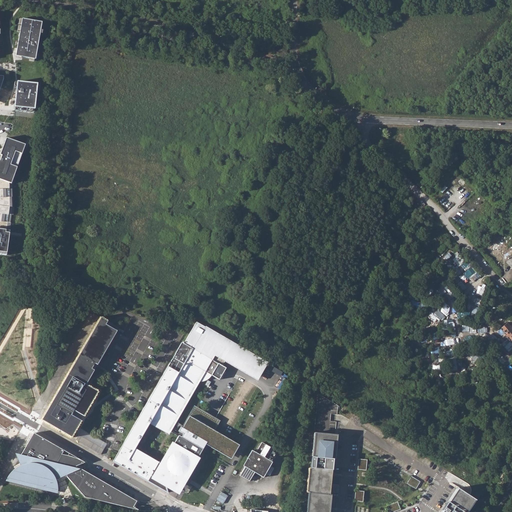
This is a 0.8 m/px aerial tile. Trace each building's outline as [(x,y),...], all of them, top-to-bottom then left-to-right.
[(42,22),(22,18),(15,59),(36,62),(42,22)] [(36,83),(16,81),(14,107),(34,109),(36,83)] [(33,120),(6,118),(5,126),(33,129),(33,120)] [(26,144),(6,137),(0,154),(0,254),(7,255),(9,230),(13,206),(13,183),(26,144)] [(464,187),(468,180),(456,173),(449,184),(455,187),(457,183),(464,187)] [(467,270),(464,274),(468,277),(474,270),(459,259),(455,264),(459,266),(460,264),(467,270)] [(439,287),(434,292),(439,297),(444,291),(439,287)] [(103,314),(40,421),(71,439),(75,432),(79,425),(81,421),(71,415),(76,408),(84,412),(85,411),(98,388),(84,380),(90,369),(94,371),(97,365),(119,328),(108,321),(110,318),(103,314)] [(184,344),(182,342),(113,461),(167,493),(165,486),(170,477),(173,478),(175,479),(179,479),(181,478),(184,477),(185,477),(187,475),(189,473),(191,471),(192,469),(192,467),(192,466),(192,465),(195,460),(196,460),(205,444),(207,442),(231,456),(238,444),(215,431),(212,430),(217,422),(194,409),(183,429),(182,428),(181,427),(178,431),(183,434),(181,437),(179,435),(160,467),(159,461),(158,462),(135,449),(150,422),(168,433),(204,371),(205,372),(211,375),(219,380),(226,368),(222,366),(226,359),(256,376),(264,362),(196,322),(184,344)] [(511,342),(511,340),(511,327),(507,323),(497,331),(501,335),(503,333),(511,342)] [(183,426),(182,428),(183,429),(194,409),(217,422),(212,430),(215,431),(217,427),(220,421),(194,406),(183,426)] [(339,426),(339,422),(330,421),(330,431),(335,431),(335,426),(339,426)] [(104,449),(75,432),(71,439),(101,455),(104,449)] [(84,463),(34,433),(19,459),(18,460),(25,461),(26,464),(23,465),(21,465),(20,464),(17,465),(14,467),(15,469),(14,470),(11,472),(9,475),(7,479),(39,486),(60,477),(66,475),(67,476),(66,476),(85,497),(122,506),(123,504),(124,502),(133,507),(137,501),(76,466),(84,463)] [(313,433),(307,494),(308,494),(328,496),(332,460),(333,461),(336,436),(313,433)] [(207,442),(205,444),(231,459),(239,445),(238,444),(231,456),(207,442)] [(244,467),(239,475),(249,481),(254,472),(263,477),(265,473),(269,475),(273,468),(270,466),(272,462),(267,460),(273,449),(261,442),(255,452),(251,450),(242,466),(244,467)] [(367,460),(359,459),(358,469),(366,470),(367,460)] [(407,484),(416,489),(420,481),(411,476),(407,484)] [(457,486),(439,511),(463,511),(473,497),(457,486)] [(364,491),(355,490),(354,501),(363,502),(364,491)] [(326,511),(328,496),(308,494),(306,511),(326,511)] [(388,505),(390,511),(393,511),(400,510),(397,502),(388,505)]
